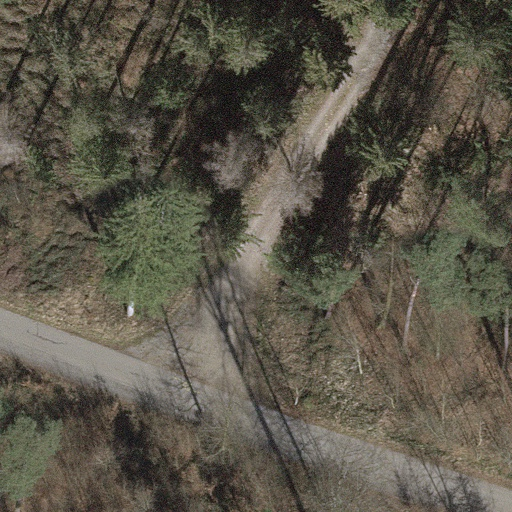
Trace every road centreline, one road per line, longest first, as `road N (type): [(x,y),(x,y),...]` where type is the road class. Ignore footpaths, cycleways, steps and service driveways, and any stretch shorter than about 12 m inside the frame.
road 1 (unclassified): [(0,334),(194,407),(511,508)]
road 2 (track): [(194,407),(224,319),(396,0)]
